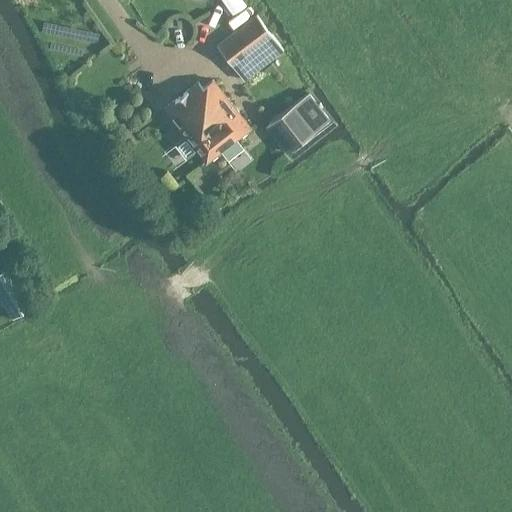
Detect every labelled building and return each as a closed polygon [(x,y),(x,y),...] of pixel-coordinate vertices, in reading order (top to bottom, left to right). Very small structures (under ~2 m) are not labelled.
[(283,50),(255,14),(237,29),(265,64),(283,50)] [(244,80),(265,64),(237,29),(216,45),(244,80)] [(207,162),(251,128),(213,78),(202,88),(198,81),(164,107),(207,162)] [(309,92),(266,125),(286,151),(329,119),(309,92)] [(0,269),(0,299),(11,318),(35,303),(11,263),(0,269)]
